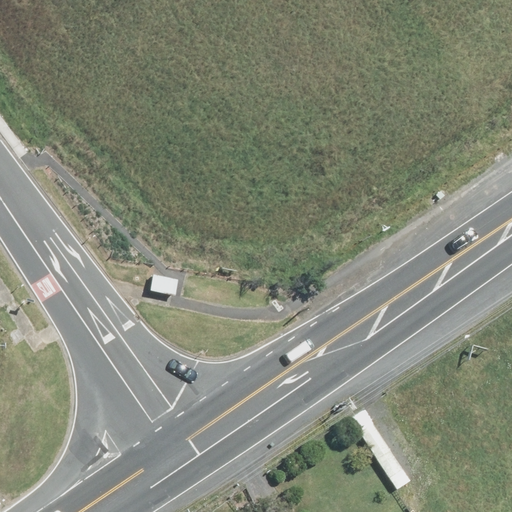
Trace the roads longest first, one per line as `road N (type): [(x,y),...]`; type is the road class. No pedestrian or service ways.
road 1 (secondary): [(511,233),(180,454)]
road 2 (tertiary): [(0,191),(180,454)]
